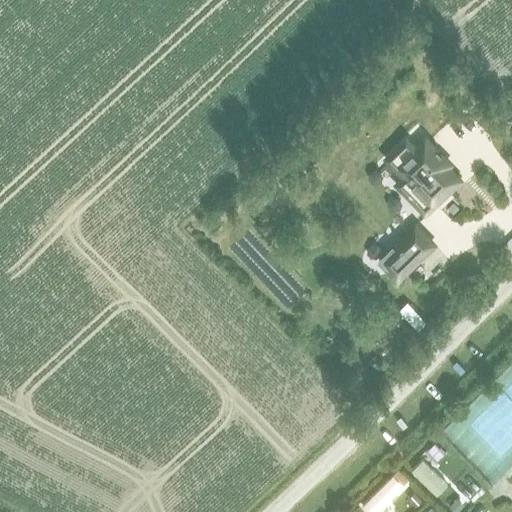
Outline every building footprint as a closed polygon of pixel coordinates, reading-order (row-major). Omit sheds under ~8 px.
[(396,148),(387,156),(402,172),(401,172),(404,175),(402,178),(398,182),(408,194),(415,201),(418,204),(424,211),(458,179),(445,165),(448,163),(443,157),(440,154),(440,153),(440,152),(439,153),(436,150),(437,149),(436,148),(435,149),(427,140),(426,140),(424,138),(416,145),(415,145),(413,147),(407,141),(408,141),(405,138),(395,148),(396,148)] [(392,245),(377,258),(397,279),(432,245),(412,223),(390,243),(392,245)] [(446,480),(421,454),(410,465),(436,490),(446,480)] [(370,511),(402,483),(392,472),(359,501),(368,511),(370,511)] [(439,511),(430,502),(418,511),(439,511)]
